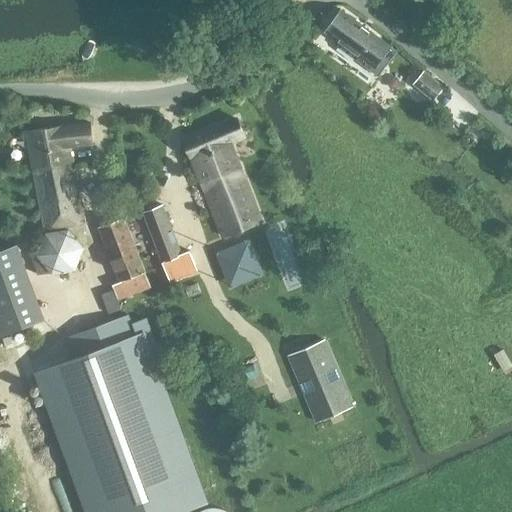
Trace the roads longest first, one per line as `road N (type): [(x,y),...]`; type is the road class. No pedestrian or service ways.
road 1 (track): [(30,511),(0,376),(50,344),(96,274),(88,202),(101,160),(101,98)]
road 2 (unclassified): [(0,94),(134,99),(199,86),(263,53),(315,0)]
road 3 (unclassified): [(511,133),(351,0)]
